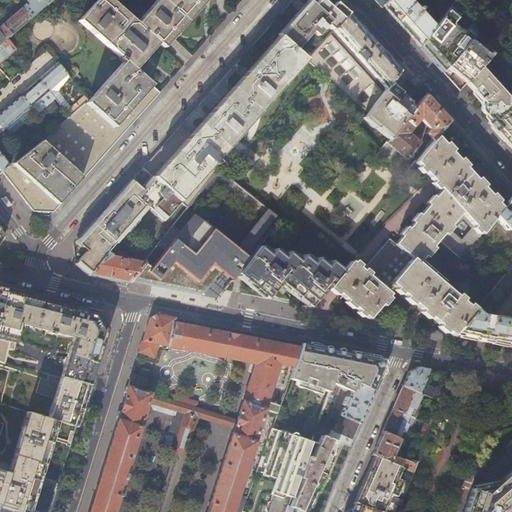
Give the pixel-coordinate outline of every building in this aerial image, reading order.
[(121,64),(89,101),(70,116),(17,159),(15,160),(9,166),(2,171),(18,191),(33,211),(53,212),(62,201),(87,173),(110,148),(139,115),(159,93),(134,71),(157,44),(163,49),(205,0),(157,0),(136,25),(107,0),(96,0),(78,21),(119,57),(119,58),(117,60),(121,64)] [(30,0),(22,7),(31,17),(51,0),(30,0)] [(319,0),(315,5),(311,2),(280,37),(294,50),(311,31),(316,35),(326,24),(334,30),(347,15),(335,5),(332,8),(322,0),(319,0)] [(424,41),(435,27),(410,0),(386,0),(382,5),(390,13),(410,35),(419,46),(424,41)] [(448,67),(479,30),(455,2),(435,27),(424,41),(435,54),(448,67)] [(22,7),(14,15),(12,13),(9,16),(10,18),(3,24),(12,34),(31,17),(22,7)] [(388,86),(400,70),(374,41),(349,13),(334,30),(307,61),(365,114),(388,86)] [(12,34),(3,24),(0,26),(0,44),(6,39),(12,34)] [(480,67),(495,49),(479,30),(448,67),(443,72),(451,81),(460,91),(468,81),(480,67)] [(238,136),(307,61),(294,50),(280,37),(213,112),(190,137),(180,126),(150,160),(142,169),(150,177),(177,202),(186,210),(217,171),(216,170),(212,166),(213,164),(238,136)] [(0,60),(14,49),(6,39),(0,44),(0,60)] [(68,76),(58,64),(40,79),(49,91),(68,76)] [(504,142),(505,141),(507,139),(511,144),(511,97),(508,98),(480,67),(468,81),(475,89),(473,91),(473,95),(485,107),(484,108),(486,111),(487,110),(490,113),(488,115),(492,119),(492,126),(491,128),(504,142)] [(49,91),(40,79),(21,95),(30,106),(49,91)] [(404,99),(388,86),(365,114),(364,116),(390,138),(413,109),(404,101),(404,99)] [(437,106),(426,94),(413,109),(390,138),(378,154),(388,162),(396,153),(406,161),(419,145),(408,135),(413,129),(412,128),(419,120),(420,120),(430,132),(427,135),(432,141),(447,123),(449,120),(437,106)] [(30,106),(21,95),(0,113),(0,136),(7,131),(6,127),(24,112),(26,114),(32,109),(30,106)] [(89,101),(85,96),(66,111),(70,116),(89,101)] [(454,335),(474,311),(418,263),(437,240),(461,260),(495,217),(511,195),(511,193),(505,186),(482,160),(462,138),(454,130),(447,123),(432,141),(415,162),(434,182),(441,191),(395,244),(389,239),(362,271),(356,266),(350,260),(342,269),(329,285),(335,290),(368,318),(389,294),(384,290),(391,283),(454,335)] [(0,172),(2,171),(9,166),(0,154),(0,172)] [(161,221),(177,202),(150,177),(139,189),(130,181),(124,189),(95,220),(90,226),(112,247),(146,207),(161,221)] [(511,195),(495,217),(506,230),(511,230),(511,229),(511,195)] [(271,223),(262,216),(235,249),(193,216),(153,265),(156,268),(148,277),(155,283),(154,284),(152,284),(152,286),(202,296),(203,294),(202,293),(220,270),(227,276),(232,279),(237,274),(258,248),(269,233),(265,230),(271,223)] [(108,253),(112,247),(90,226),(82,234),(79,238),(88,246),(78,257),(93,270),(108,253)] [(315,259),(311,265),(301,257),(297,262),(286,253),(282,259),(272,250),(267,256),(258,248),(237,274),(267,298),(268,298),(281,282),(310,307),(329,285),(342,269),(331,260),(325,267),(315,259)] [(120,259),(119,258),(113,256),(108,253),(93,270),(89,275),(113,280),(127,283),(130,279),(140,267),(148,257),(127,253),(126,258),(126,259),(125,259),(124,260),(120,259)] [(156,268),(153,265),(150,269),(140,267),(130,279),(139,281),(152,284),(154,284),(155,283),(148,277),(156,268)] [(484,341),(511,346),(511,266),(474,311),(454,335),(484,341)] [(36,297),(5,289),(0,307),(0,362),(2,363),(6,348),(13,349),(19,324),(47,331),(47,334),(52,335),(53,333),(72,338),(73,339),(60,379),(89,385),(100,350),(106,329),(96,312),(85,310),(36,297)] [(279,363),(293,366),(299,349),(173,323),(174,318),(163,316),(156,314),(149,318),(143,337),(139,352),(153,356),(157,344),(256,363),(237,419),(174,400),(161,396),(142,391),(146,379),(132,375),(128,386),(124,400),(112,440),(104,464),(95,494),(89,511),(112,511),(148,401),(177,411),(185,414),(173,451),(185,455),(196,418),(233,429),(205,511),(230,511),(234,500),(262,416),(267,402),(272,385),(261,382),(269,361),(279,363)] [(378,380),(383,368),(378,359),(368,357),(343,352),(332,383),(340,387),(350,391),(356,386),(357,383),(373,391),(378,380)] [(272,385),(279,363),(269,361),(261,382),(272,385)] [(0,511),(26,511),(55,420),(76,427),(79,418),(87,393),(89,385),(60,379),(48,418),(0,403),(10,367),(2,364),(0,362),(0,511)] [(402,385),(414,391),(438,401),(445,380),(448,372),(421,367),(417,366),(409,371),(406,378),(402,385)] [(274,420),(271,428),(310,443),(314,433),(317,425),(323,408),(328,394),(289,378),(279,406),(274,420)] [(331,412),(340,387),(332,383),(328,394),(323,408),(331,412)] [(368,403),(373,391),(357,383),(356,386),(350,391),(347,398),(345,396),(341,404),(343,405),(339,415),(359,424),(368,403)] [(408,405),(414,391),(402,385),(397,398),(393,408),(408,416),(412,407),(408,405)] [(174,400),(175,394),(163,390),(161,396),(174,400)] [(274,420),(279,406),(267,402),(262,416),(274,420)] [(405,425),(408,416),(393,408),(387,421),(382,431),(399,439),(402,432),(405,433),(408,427),(405,425)] [(173,451),(185,414),(177,411),(174,418),(173,421),(172,421),(171,425),(170,430),(169,430),(167,434),(168,434),(163,448),(173,451)] [(354,435),(359,424),(339,415),(332,432),(317,425),(314,433),(320,436),(336,441),(346,445),(349,446),(354,435)] [(402,440),(399,439),(382,431),(378,442),(372,454),(375,455),(377,456),(396,465),(400,466),(413,472),(415,464),(400,457),(400,459),(397,458),(397,456),(393,455),(397,445),(399,446),(402,440)] [(326,463),(336,441),(320,436),(310,458),(306,456),(298,477),(301,478),(289,507),(300,511),(304,511),(307,507),(313,493),(316,495),(329,465),(326,463)] [(360,495),(377,456),(375,455),(358,494),(360,495)] [(379,511),(380,511),(389,494),(393,496),(400,480),(395,478),(391,476),(396,465),(377,456),(360,495),(365,497),(361,505),(377,511),(379,511)] [(395,478),(400,466),(396,465),(391,476),(395,478)] [(511,511),(511,473),(500,484),(473,490),(465,511),(511,511)] [(395,497),(403,481),(400,480),(393,496),(395,497)] [(361,505),(365,497),(360,495),(358,494),(354,503),(361,505)] [(385,511),(393,496),(389,494),(380,511),(385,511)] [(240,511),(243,504),(234,500),(230,511),(240,511)] [(376,511),(377,511),(361,505),(354,503),(351,510),(350,511),(376,511)]
